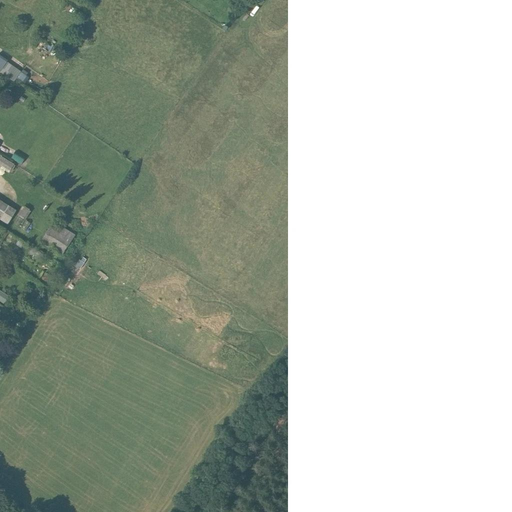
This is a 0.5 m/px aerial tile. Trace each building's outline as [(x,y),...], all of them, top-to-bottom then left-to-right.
[(19,75),(0,62),(0,73),(14,83),(19,75)] [(15,167),(2,160),(0,162),(0,168),(10,174),(15,167)] [(0,221),(8,227),(11,222),(17,212),(0,201),(0,221)] [(21,207),(17,212),(11,222),(20,227),(25,219),(35,225),(39,218),(21,207)] [(75,238),(54,225),(42,245),(62,258),(75,238)]
